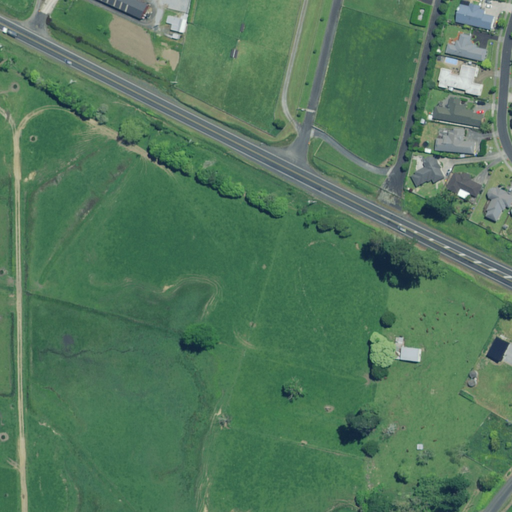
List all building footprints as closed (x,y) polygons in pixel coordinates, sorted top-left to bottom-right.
[(101,0),(144,19),(151,5),(139,0),(101,0)] [(487,14),(488,10),(482,8),(483,6),(472,4),(471,7),(462,4),(458,22),(494,30),(497,17),(487,14)] [(185,16),(182,16),(181,19),(170,16),(168,23),(174,25),(173,30),(186,33),(190,15),(186,14),(185,16)] [(488,50),(478,48),(473,41),(473,37),(463,34),(461,42),(454,40),(453,45),(450,44),(448,53),(485,62),(488,50)] [(170,40),(160,36),(159,40),(168,44),(170,40)] [(458,73),(458,72),(458,71),(458,70),(457,69),(456,69),(455,69),(454,69),(453,70),(453,71),(444,69),(441,81),(443,81),(442,87),(448,88),(448,90),(453,91),(454,87),(469,90),(468,93),(481,96),(484,86),(474,84),(478,69),(465,66),(462,77),(457,76),(458,73)] [(463,100),(452,98),(450,108),(438,106),(436,119),(484,127),(486,115),(475,113),(476,109),(467,108),(468,106),(462,105),(463,100)] [(465,129),(455,128),(455,133),(451,132),(450,136),(445,136),(445,139),(439,139),(438,151),(476,154),(477,143),(464,142),(465,129)] [(483,156),(488,156),(489,153),(492,153),(493,142),(485,141),(483,156)] [(433,156),(427,160),(425,165),(426,168),(424,169),(413,175),(418,186),(434,178),(436,183),(446,177),(442,169),(443,165),(438,158),(433,156)] [(472,180),(473,177),(464,172),(462,177),(457,174),(449,189),(469,199),(471,194),(478,197),(484,186),(472,180)] [(491,198),(490,199),(489,200),(488,201),(488,202),(487,203),(487,204),(486,206),(486,207),(486,208),(486,209),(486,211),(486,212),(486,213),(487,215),(487,216),(499,222),(507,206),(511,208),(511,205),(511,194),(500,188),(493,189),(490,194),(491,198)] [(422,362),(423,350),(405,348),(406,339),(398,338),(396,359),(422,362)] [(475,370),(474,370),(473,370),(473,371),(472,371),(472,372),(471,372),(471,373),(471,374),(471,375),(471,376),(472,377),(473,378),(474,378),(475,378),(476,378),(477,378),(477,377),(478,377),(478,376),(479,375),(479,374),(479,373),(478,372),(477,371),(476,371),(475,370)] [(474,379),(473,379),(472,379),(471,380),(470,381),(470,382),(470,383),(470,384),(470,385),(471,385),(471,386),(472,386),(472,387),(473,387),(474,387),(475,387),(476,386),(477,386),(477,385),(478,384),(478,383),(478,382),(477,381),(477,380),(476,380),(476,379),(475,379),(474,379)]
